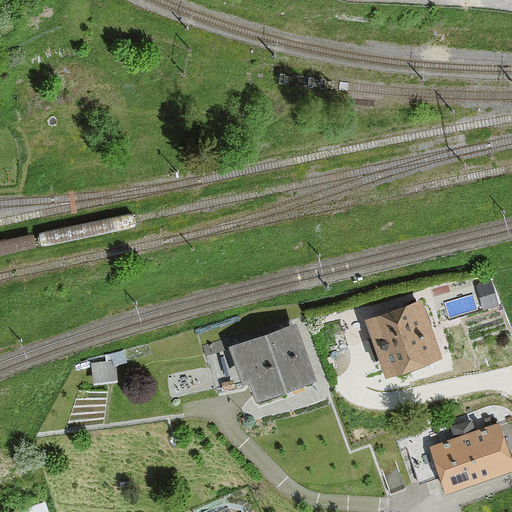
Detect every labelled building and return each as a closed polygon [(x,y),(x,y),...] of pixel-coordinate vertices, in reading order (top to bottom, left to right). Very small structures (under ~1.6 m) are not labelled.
[(491,281),(477,285),(484,309),(498,305),(491,281)] [(422,301),(365,320),(385,379),(441,360),(422,301)] [(317,382),(296,324),(229,348),(242,386),(250,383),(257,403),(317,382)] [(112,360),(113,365),(126,362),(124,351),(105,354),(106,361),(112,360)] [(106,361),(90,364),(94,385),(116,381),(113,365),(112,360),(106,361)] [(455,439),(431,447),(446,491),(511,468),(511,463),(499,424),(477,432),(473,421),(451,428),(455,439)] [(407,490),(396,461),(382,466),(392,496),(407,490)] [(47,511),(45,503),(15,511),(47,511)]
